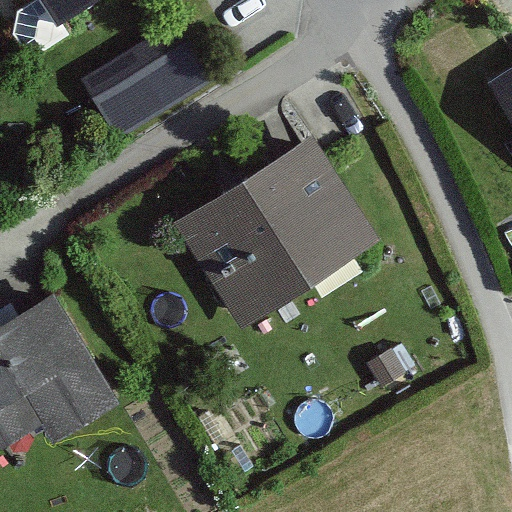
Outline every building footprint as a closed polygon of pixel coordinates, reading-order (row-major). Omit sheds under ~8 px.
[(41,0),(51,17),(79,0),(41,0)] [(84,81),(118,138),(213,82),(178,25),(84,81)] [(511,67),(488,83),(511,121),(511,67)] [(380,241),(312,135),(174,224),(243,330),(380,241)] [(119,403),(54,293),(0,324),(0,449),(45,423),(55,440),(119,403)]
